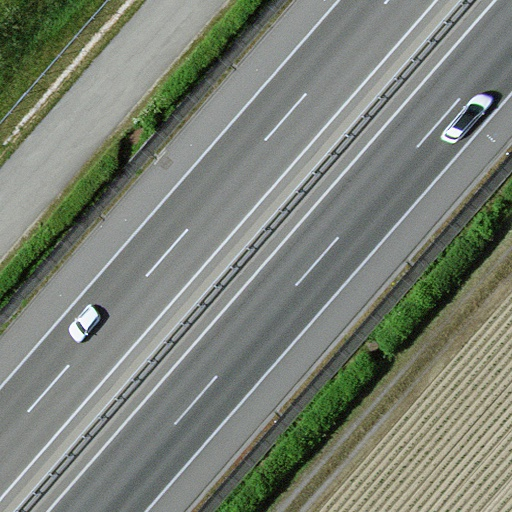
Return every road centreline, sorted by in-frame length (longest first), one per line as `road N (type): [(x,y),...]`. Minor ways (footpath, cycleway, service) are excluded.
road 1 (motorway): [(98,511),(511,38)]
road 2 (motorway): [(388,0),(0,444)]
road 3 (track): [(511,258),(290,511)]
road 4 (tertiary): [(0,216),(189,0)]
